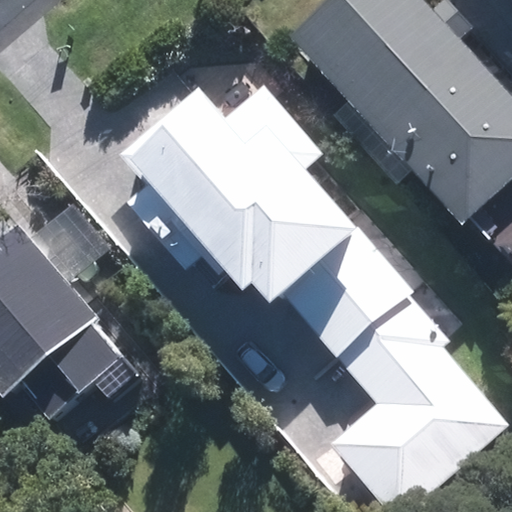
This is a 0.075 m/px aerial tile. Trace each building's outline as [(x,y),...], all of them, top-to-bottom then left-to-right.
[(482,223),(511,194),(511,76),(439,0),(343,0),(306,36),(482,223)] [(261,185),(225,217),(343,347),(371,321),(362,311),(386,289),(360,260),(404,221),(311,120),(251,174),(261,185)] [(113,315),(31,222),(0,249),(0,371),(20,395),(29,388),(60,422),(106,382),(119,395),(144,374),(131,360),(140,351),(110,318),(113,315)] [(363,355),(304,409),(350,459),(409,405),(363,355)] [(0,511),(17,511),(5,494),(0,497),(0,511)] [(118,511),(110,502),(97,511),(118,511)]
